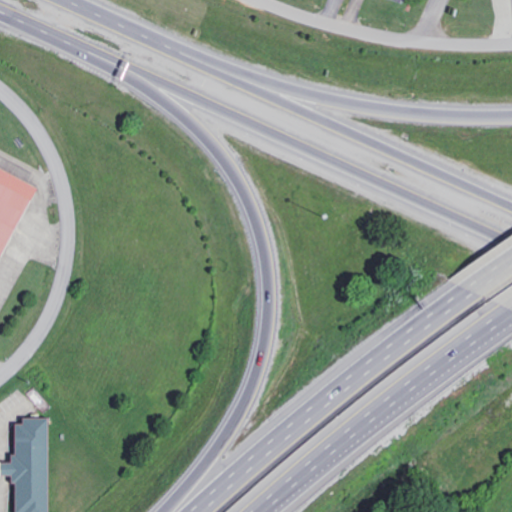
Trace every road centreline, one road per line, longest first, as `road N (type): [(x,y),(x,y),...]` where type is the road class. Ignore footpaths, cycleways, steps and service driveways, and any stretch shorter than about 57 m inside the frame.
road 1 (motorway): [(113,59),(231,173),(258,228),(269,289),(263,352),(239,413),(163,511)]
road 2 (motorway): [(511,208),(105,24)]
road 3 (motorway): [(113,59),(511,243)]
road 4 (motorway): [(511,112),(398,111),(315,96),(105,24)]
road 5 (motorway): [(480,276),(307,405),(185,511)]
road 6 (residential): [(0,90),(54,162),(68,235),(54,305),(0,377)]
road 7 (motorway): [(277,511),(511,325)]
road 8 (residential): [(261,0),(396,39),(511,44)]
road 9 (motorway): [(0,10),(113,59)]
